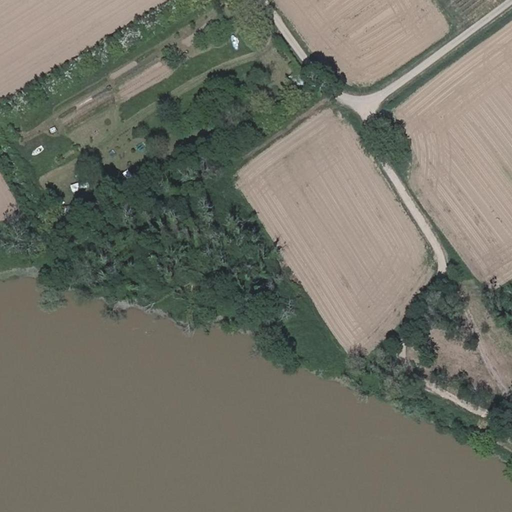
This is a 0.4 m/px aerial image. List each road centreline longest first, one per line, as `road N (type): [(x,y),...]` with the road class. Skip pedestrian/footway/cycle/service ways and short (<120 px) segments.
road 1 (track): [(363,105),(389,168),(444,257),(442,279),(405,336),(407,369),(477,410),(511,418)]
road 2 (unclassified): [(511,0),(363,105),(327,82),(264,0)]
